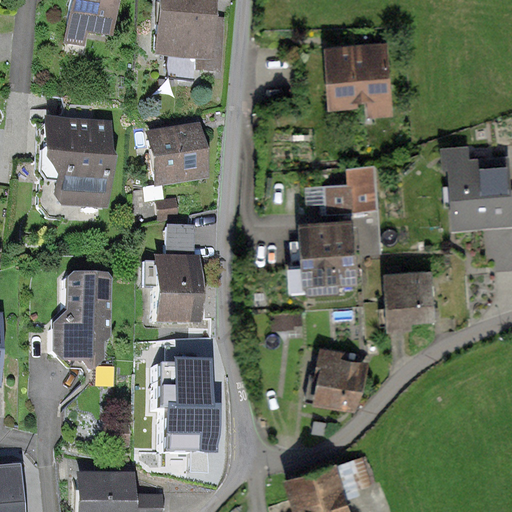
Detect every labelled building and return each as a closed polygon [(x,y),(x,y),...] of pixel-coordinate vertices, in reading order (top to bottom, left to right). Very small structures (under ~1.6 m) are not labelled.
[(69,0),(63,42),(77,44),(79,31),(105,35),(109,0),(69,0)] [(195,52),(200,52),(201,37),(202,30),(203,0),(156,0),(153,49),(195,52)] [(200,52),(195,52),(194,69),(214,70),(216,38),(201,37),(200,52)] [(388,45),(323,50),(328,112),(367,109),(368,118),(393,116),(388,45)] [(111,127),(36,126),(35,177),(57,209),(110,209),(111,127)] [(195,133),(135,143),(143,192),(202,183),(195,133)] [(466,149),(443,151),(444,167),(453,167),(457,225),(493,223),(509,222),(505,161),(467,164),(466,149)] [(360,255),(380,254),(374,166),(350,167),(351,183),(324,185),(326,214),(357,212),(360,255)] [(332,224),(304,226),(307,263),(289,264),(291,291),(342,287),(341,279),(350,278),(347,223),(332,224)] [(191,266),(145,266),(145,335),(192,335),(191,266)] [(440,272),(384,275),(388,324),(443,320),(440,272)] [(108,285),(62,286),(62,328),(49,329),(50,373),(98,372),(97,356),(109,344),(108,285)] [(302,313),(270,314),(270,328),(302,326),(302,313)] [(345,355),(321,350),(317,375),(310,374),(305,401),(329,406),(330,401),(353,405),(360,369),(362,363),(344,359),(345,355)] [(198,369),(150,368),(149,412),(157,412),(198,412),(198,402),(198,369)] [(205,412),(198,412),(157,412),(157,455),(184,455),(204,455),(205,422),(205,412)] [(315,421),(311,433),(322,436),(326,424),(315,421)] [(204,476),(204,455),(184,455),(184,476),(204,476)] [(11,470),(0,471),(0,511),(14,511),(14,505),(11,470)] [(339,470),(291,485),(299,511),(313,511),(348,501),(339,470)] [(120,511),(120,484),(76,485),(76,511),(157,511),(157,497),(127,497),(127,511),(120,511)]
